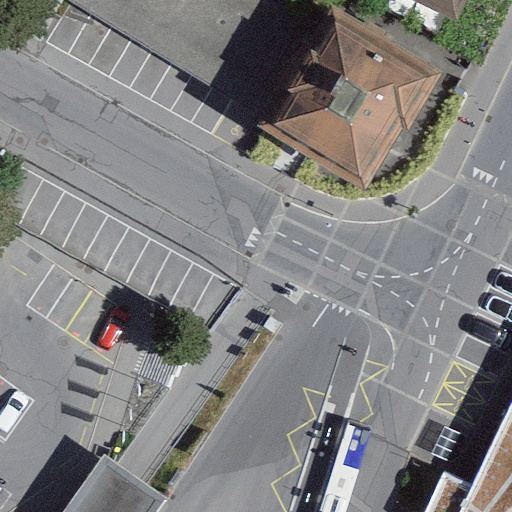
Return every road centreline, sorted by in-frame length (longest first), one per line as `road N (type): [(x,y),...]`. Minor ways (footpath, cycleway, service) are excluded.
road 1 (residential): [(0,83),(431,320)]
road 2 (residential): [(431,320),(361,511)]
